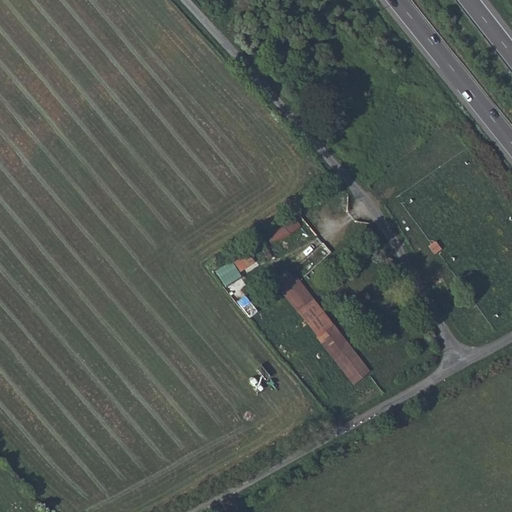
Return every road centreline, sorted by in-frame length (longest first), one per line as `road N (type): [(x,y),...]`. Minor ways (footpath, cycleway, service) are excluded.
road 1 (unclassified): [(460,362),(383,222),(185,0)]
road 2 (unclassified): [(193,511),(460,362)]
road 3 (trunk): [(396,0),(511,143)]
